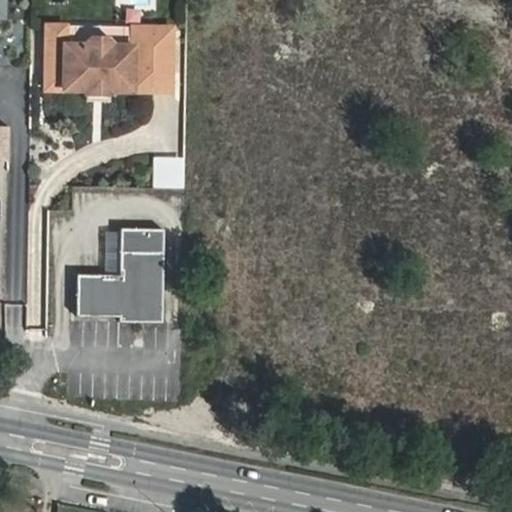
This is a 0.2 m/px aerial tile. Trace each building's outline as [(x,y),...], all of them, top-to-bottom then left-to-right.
[(53,26),(34,26),(34,38),(53,38),(53,26)] [(138,27),(53,26),(53,38),(53,45),(73,45),(78,38),(95,38),(100,46),(120,46),(120,38),(138,39),(138,27)] [(53,38),(34,38),(34,78),(51,78),(52,89),(74,90),(74,93),(98,93),(98,90),(121,90),(122,79),(159,79),(159,27),(138,27),(138,39),(120,38),(120,46),(100,46),(95,38),(78,38),(73,45),(53,45),(53,38)] [(174,160),(145,160),(144,190),(174,190),(174,160)] [(163,230),(120,230),(120,237),(120,277),(105,277),(77,276),(76,317),(119,318),(119,325),(162,326),(163,230)] [(120,237),(105,237),(105,277),(120,277),(120,237)]
